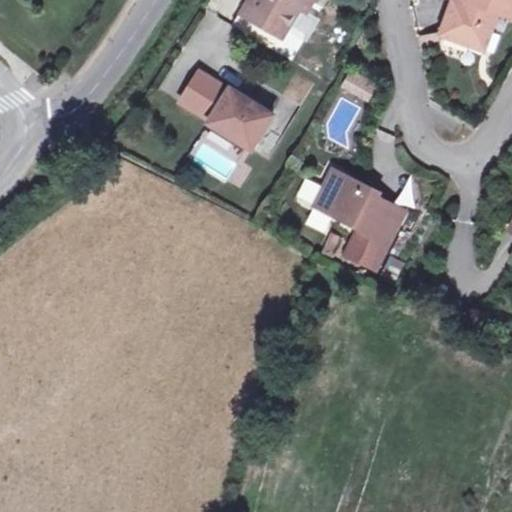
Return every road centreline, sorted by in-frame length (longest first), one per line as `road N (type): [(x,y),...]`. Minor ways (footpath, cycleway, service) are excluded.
road 1 (residential): [(511,102),(490,140),(464,157),(424,147),(394,0)]
road 2 (unclassified): [(26,129),(70,115),(153,0)]
